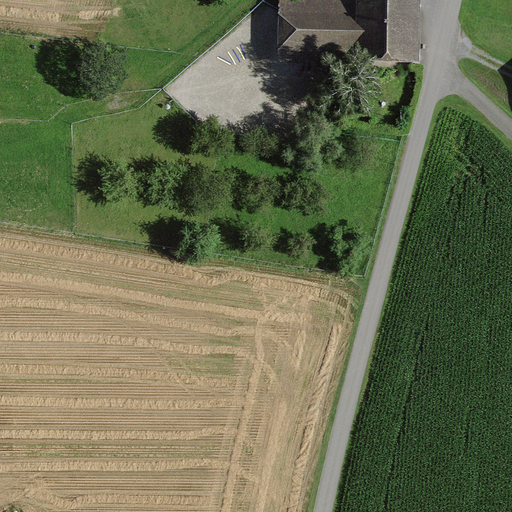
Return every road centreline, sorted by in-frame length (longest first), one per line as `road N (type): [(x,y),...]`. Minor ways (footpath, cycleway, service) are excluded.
road 1 (residential): [(442,68),(323,511)]
road 2 (track): [(153,81),(250,0)]
